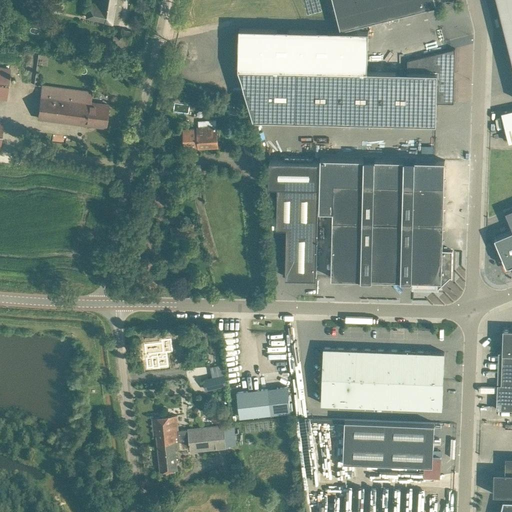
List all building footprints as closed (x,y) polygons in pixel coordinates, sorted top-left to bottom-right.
[(94,0),(94,3),(87,2),(85,16),(108,21),(118,23),(119,17),(121,0),(94,0)] [(277,0),(225,0),(228,17),(244,15),(243,5),(277,0)] [(333,0),(341,29),(437,5),(435,0),(333,0)] [(511,0),(497,0),(511,59),(511,0)] [(240,27),(239,66),(254,118),(295,119),(436,123),(437,102),(454,102),(456,48),(419,57),(408,59),(407,71),(367,70),(368,30),(240,27)] [(129,49),(132,31),(121,29),(119,37),(113,36),(111,46),(129,49)] [(47,64),(48,55),(37,54),(37,63),(47,64)] [(0,98),(6,100),(10,67),(0,66),(0,98)] [(105,126),(108,104),(90,102),(91,92),(43,86),(39,118),(95,125),(105,126)] [(249,117),(250,112),(230,107),(228,112),(249,117)] [(511,109),(502,112),(509,142),(511,140),(511,109)] [(185,148),(218,147),(217,119),(198,120),(198,127),(184,128),(185,148)] [(248,136),(253,134),(250,120),(244,122),(248,136)] [(267,180),(254,136),(242,139),(250,165),(256,163),(261,182),(267,180)] [(278,185),(277,226),(287,226),(286,276),(316,277),(319,161),(269,159),(268,185),(278,185)] [(412,279),(412,289),(439,289),(439,288),(443,284),(445,285),(447,283),(446,281),(450,277),(452,277),(453,250),(443,250),(444,184),(355,182),(355,169),(334,168),(332,277),(412,279)] [(507,266),(511,264),(511,263),(511,208),(505,211),(511,226),(511,230),(495,237),(507,266)] [(174,236),(188,234),(187,225),(173,227),(174,236)] [(511,328),(503,328),(501,384),(497,384),(496,422),(511,423),(511,328)] [(167,343),(145,345),(147,364),(158,362),(159,364),(164,364),(164,362),(173,361),(172,348),(177,348),(176,336),(166,337),(167,343)] [(442,408),(445,352),(324,347),(322,403),(442,408)] [(290,359),(294,383),(302,382),(297,352),(290,353),(290,359)] [(204,379),(206,387),(226,382),(225,375),(204,379)] [(240,418),(290,412),(287,386),(237,391),(240,418)] [(221,423),(222,414),(213,413),(211,421),(221,423)] [(178,430),(177,415),(152,417),(154,435),(157,435),(157,443),(190,439),(189,428),(178,430)] [(440,472),(441,456),(434,456),(435,422),(345,419),(344,461),(425,464),(424,472),(440,472)] [(187,451),(226,447),(236,445),(234,424),(189,428),(190,439),(157,443),(160,471),(178,469),(176,450),(187,448),(187,451)] [(494,471),(494,494),(511,493),(511,471),(504,471),(494,471)] [(225,486),(195,491),(197,502),(227,497),(225,486)] [(227,498),(220,498),(221,507),(228,506),(227,498)] [(192,511),(189,500),(173,507),(174,511),(192,511)] [(504,501),(500,511),(511,511),(511,500),(504,501)]
